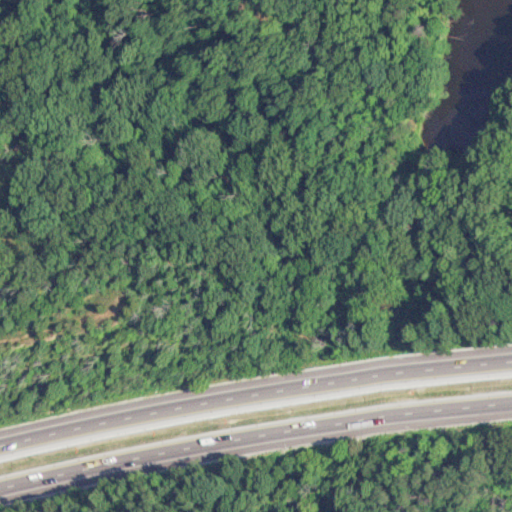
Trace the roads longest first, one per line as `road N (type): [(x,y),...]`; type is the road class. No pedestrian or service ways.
road 1 (motorway): [(0,490),(213,443),(511,404)]
road 2 (motorway): [(511,362),(334,379),(0,445)]
